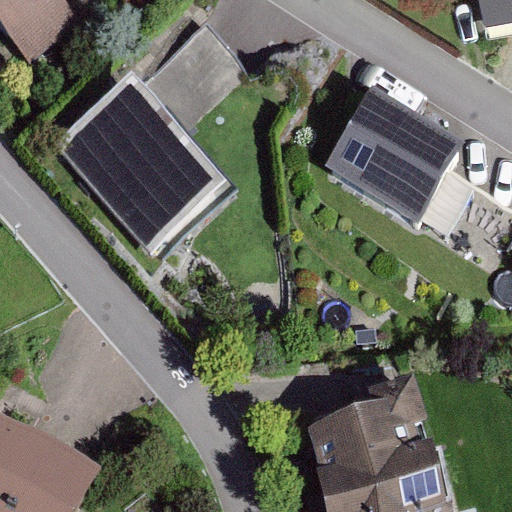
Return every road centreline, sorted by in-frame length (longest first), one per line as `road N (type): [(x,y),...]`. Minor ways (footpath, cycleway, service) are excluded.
road 1 (residential): [(0,176),(178,385),(243,511)]
road 2 (residential): [(511,128),(304,0)]
